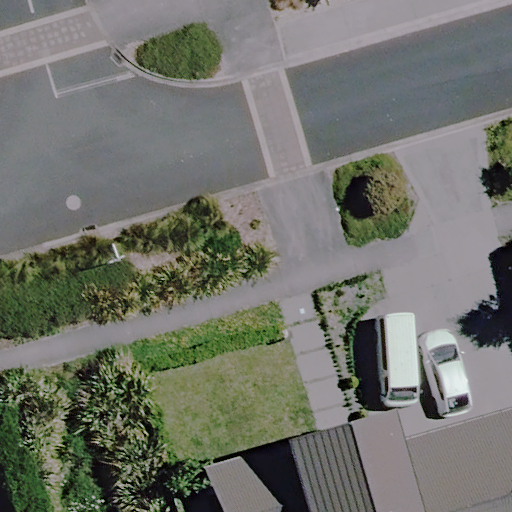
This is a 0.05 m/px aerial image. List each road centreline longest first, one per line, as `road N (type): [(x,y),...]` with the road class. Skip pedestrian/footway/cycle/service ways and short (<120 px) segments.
road 1 (residential): [(82,184),(511,58)]
road 2 (residential): [(25,0),(82,184)]
